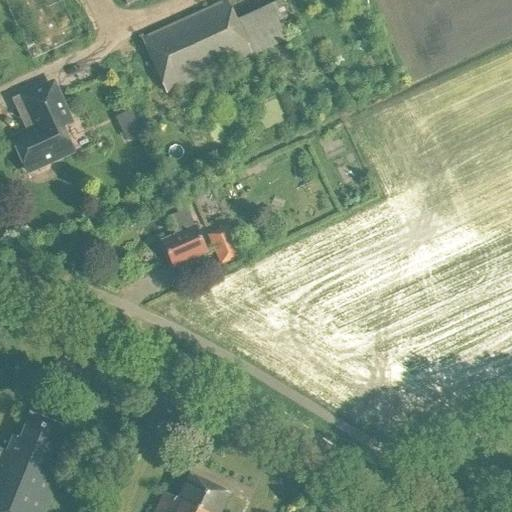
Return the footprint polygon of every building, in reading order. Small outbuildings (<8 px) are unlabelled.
[(166,95),(286,41),(270,7),(236,22),(226,1),(141,40),(166,95)] [(13,142),(27,173),(33,170),(37,172),(45,168),(46,164),(71,153),(58,124),(67,120),(52,87),(23,100),(34,126),(32,133),(13,142)] [(133,139),(148,132),(137,110),(122,118),(133,139)] [(175,238),(161,244),(172,269),(206,254),(187,211),(167,220),(175,238)] [(226,229),(208,237),(221,266),(240,258),(235,247),(234,247),(226,229)] [(52,454),(62,429),(29,416),(19,441),(12,438),(6,453),(3,452),(0,458),(0,511),(46,511),(67,460),(52,454)] [(221,511),(229,496),(190,478),(178,502),(163,494),(154,511),(221,511)]
